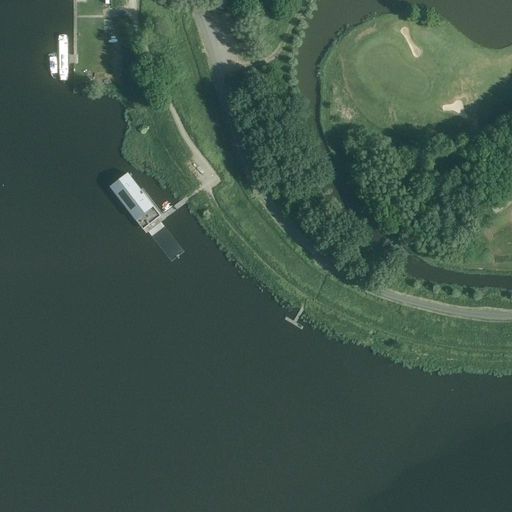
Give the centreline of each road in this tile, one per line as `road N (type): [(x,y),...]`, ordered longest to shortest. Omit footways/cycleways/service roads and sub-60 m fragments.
road 1 (unknown): [(511,352),(397,336),(315,300),(258,253),(203,185),(141,37),(144,0)]
road 2 (unclassified): [(511,316),(385,294),(341,273),(299,239),(246,166),(193,0)]
